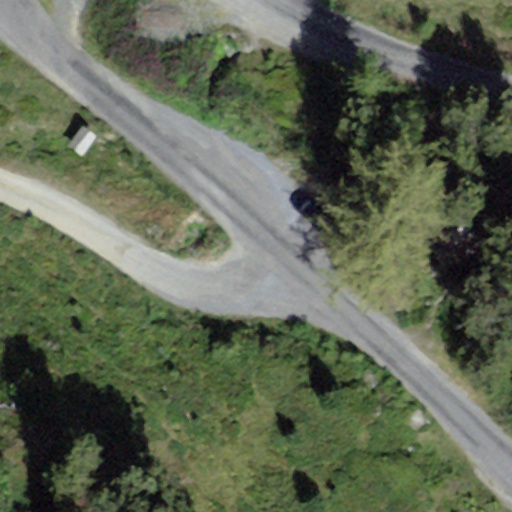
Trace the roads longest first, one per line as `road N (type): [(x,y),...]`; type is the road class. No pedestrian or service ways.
road 1 (unclassified): [(0,0),(50,59),(195,153),(337,310),(511,477)]
road 2 (track): [(300,271),(244,289),(167,280),(0,189)]
road 3 (unclassified): [(511,103),(397,63),(258,0)]
